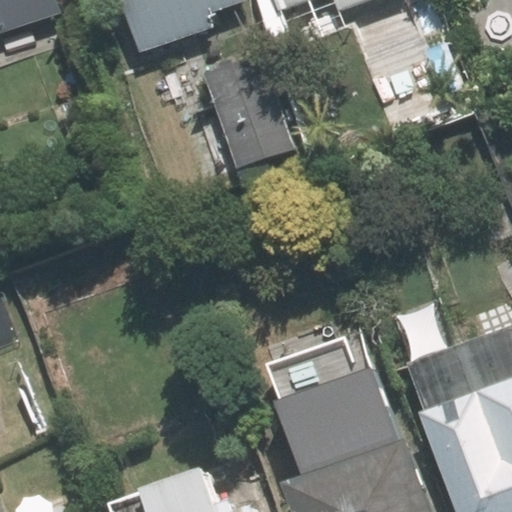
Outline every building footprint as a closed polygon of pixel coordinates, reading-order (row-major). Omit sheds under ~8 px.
[(0,0),(0,37),(66,13),(61,0),(0,0)] [(118,0),(140,61),(210,35),(204,19),(256,0),(118,0)] [(263,61),(204,82),(240,184),(299,163),(263,61)] [(511,511),(511,347),(413,384),(428,424),(459,511),(511,511)] [(439,511),(401,405),(300,440),(314,480),(297,486),(305,511),(439,511)] [(220,509),(207,472),(143,496),(149,511),(248,511),(244,500),(220,509)]
